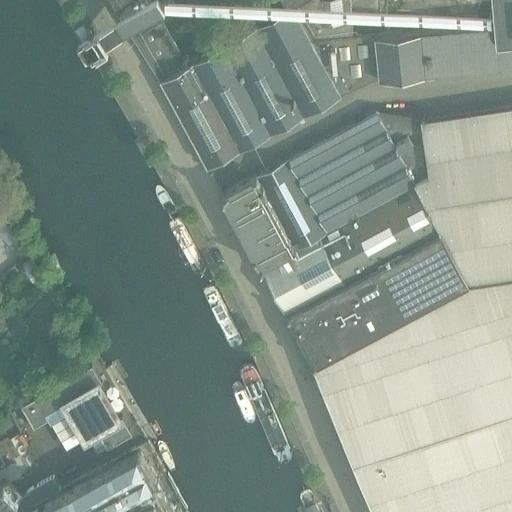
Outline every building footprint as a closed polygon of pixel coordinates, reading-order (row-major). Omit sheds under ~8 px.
[(134,35),(162,79),(186,66),(175,50),(181,47),(150,0),(119,0),(121,3),(117,6),(117,7),(118,8),(135,34),(134,35)] [(195,0),(189,4),(202,26),(222,15),(213,0),(195,0)] [(223,192),(222,192),(222,193),(262,267),(263,268),(262,268),(265,273),(270,281),(279,299),(287,313),(286,313),(314,365),(315,365),(468,282),(511,275),(511,18),(480,21),(478,0),(399,0),(402,28),(377,30),(381,75),(511,62),(511,102),(424,116),(379,108),(260,173),(226,191),(226,190),(223,192)] [(304,0),(322,33),(354,30),(351,0),(304,0)] [(511,0),(496,0),(498,2),(500,4),(502,6),(504,8),(506,9),(508,10),(511,11),(511,10),(511,0)] [(296,7),(186,66),(162,79),(161,79),(210,170),(211,172),(215,170),(233,160),(232,158),(231,158),(229,154),(342,92),(381,75),(377,30),(311,36),(296,7)] [(511,511),(511,275),(468,282),(315,365),(324,386),(325,389),(332,406),(336,415),(375,511),(511,511)] [(93,364),(22,405),(34,427),(49,419),(52,423),(73,411),(95,449),(105,443),(108,448),(133,433),(122,416),(117,419),(98,385),(103,382),(93,364)] [(71,490),(45,504),(49,511),(123,511),(160,493),(138,454),(131,458),(71,490)] [(0,490),(5,486),(4,485),(8,481),(19,472),(14,463),(0,471),(0,490)] [(19,501),(7,511),(40,511),(37,506),(35,503),(61,489),(61,488),(54,476),(30,489),(19,501)] [(0,511),(7,511),(19,501),(5,486),(0,490),(0,511)] [(170,511),(160,493),(123,511),(170,511)]
